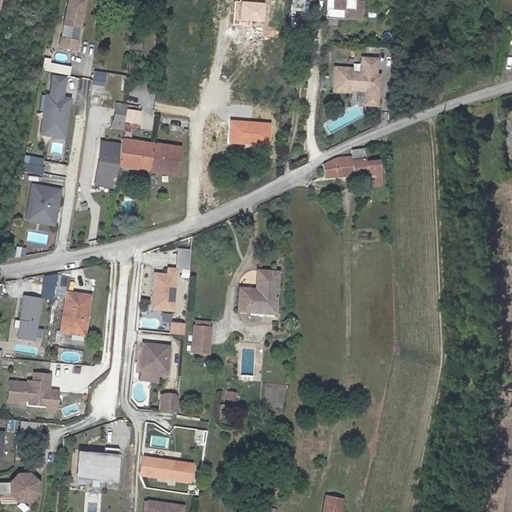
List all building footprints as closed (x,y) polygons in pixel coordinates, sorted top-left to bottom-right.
[(71,0),(66,25),(81,29),(87,0),(71,0)] [(300,10),(300,0),(290,0),(289,10),(300,10)] [(361,21),(363,1),(349,0),(325,0),(324,17),(361,21)] [(63,37),(78,41),(81,29),(66,25),(63,37)] [(61,46),(76,49),(78,41),(63,37),(61,46)] [(335,68),(333,90),(349,92),(349,90),(363,91),(362,105),(375,106),(378,76),(374,76),(376,61),(362,60),(360,75),(351,74),(351,70),(335,68)] [(41,69),(68,73),(69,65),(42,61),(41,69)] [(93,82),(91,97),(102,99),(106,74),(95,72),(93,82)] [(50,96),(62,98),(64,88),(51,86),(50,96)] [(64,134),(70,99),(62,98),(50,96),(46,121),(42,121),(41,130),(64,134)] [(125,120),(126,110),(115,108),(113,120),(124,122),(125,120)] [(139,112),(126,110),(125,120),(124,122),(124,127),(135,129),(136,124),(137,124),(139,112)] [(172,118),(171,133),(181,134),(182,129),(187,130),(187,118),(172,118)] [(117,167),(149,171),(153,145),(153,144),(122,140),(121,145),(118,160),(117,167)] [(118,160),(121,145),(100,142),(94,186),(114,188),(115,182),(117,170),(117,167),(118,160)] [(153,145),(149,171),(176,175),(180,148),(153,144),(153,145)] [(351,156),(335,158),(323,163),(324,177),(365,174),(366,176),(376,176),(376,162),(365,162),(365,148),(350,150),(351,156)] [(26,156),(25,161),(47,165),(48,160),(26,156)] [(148,175),(149,171),(117,167),(117,170),(148,175)] [(376,186),(376,176),(366,176),(365,186),(376,186)] [(44,186),(33,185),(30,199),(33,204),(31,213),(34,217),(54,220),(60,189),(47,187),(47,189),(43,188),(44,186)] [(33,204),(30,199),(26,219),(54,224),(54,220),(34,217),(31,213),(33,204)] [(188,257),(174,256),(173,270),(175,270),(181,270),(180,275),(186,275),(188,257)] [(171,311),(175,270),(167,269),(166,275),(153,274),(151,292),(153,293),(153,296),(151,296),(150,305),(158,306),(157,310),(171,311)] [(239,288),(237,311),(274,313),(277,271),(257,270),(255,289),(239,288)] [(44,276),(41,298),(51,300),(56,274),(44,276)] [(64,286),(66,277),(58,275),(57,285),(64,286)] [(56,294),(63,295),(64,286),(57,285),(56,294)] [(66,292),(59,331),(83,335),(89,296),(66,292)] [(23,296),(17,338),(34,341),(41,298),(23,296)] [(183,325),(170,324),(169,333),(182,334),(183,325)] [(209,334),(193,333),(191,358),(206,359),(209,334)] [(148,343),(143,343),(140,370),(159,371),(167,372),(169,345),(155,344),(153,346),(150,346),(148,343)] [(140,370),(140,380),(158,381),(159,371),(140,370)] [(27,383),(9,382),(7,401),(18,402),(18,400),(27,400),(30,404),(37,405),(40,402),(56,403),(57,392),(48,391),(45,390),(46,384),(49,384),(49,375),(33,374),(33,382),(27,381),(27,383)] [(175,400),(161,398),(158,415),(173,417),(175,400)] [(30,404),(27,400),(27,406),(55,409),(56,403),(40,402),(37,405),(30,404)] [(35,422),(19,421),(18,432),(34,434),(35,422)] [(90,451),(90,454),(78,453),(76,475),(101,478),(100,481),(114,482),(117,449),(104,447),(103,452),(90,451)] [(142,457),(139,474),(188,482),(191,464),(142,457)] [(28,473),(16,473),(9,482),(0,482),(0,493),(10,493),(19,500),(30,500),(37,492),(37,480),(28,473)] [(338,511),(341,499),(325,496),(321,511),(338,511)] [(182,511),(183,506),(148,501),(146,511),(182,511)] [(269,503),(268,511),(276,511),(277,503),(269,503)]
